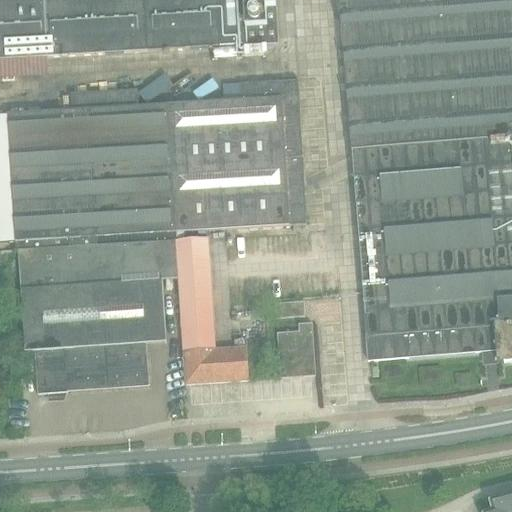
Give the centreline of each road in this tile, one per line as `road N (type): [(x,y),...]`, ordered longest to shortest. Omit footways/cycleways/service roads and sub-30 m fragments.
road 1 (tertiary): [(197,459),(511,421)]
road 2 (tertiary): [(0,473),(197,459)]
